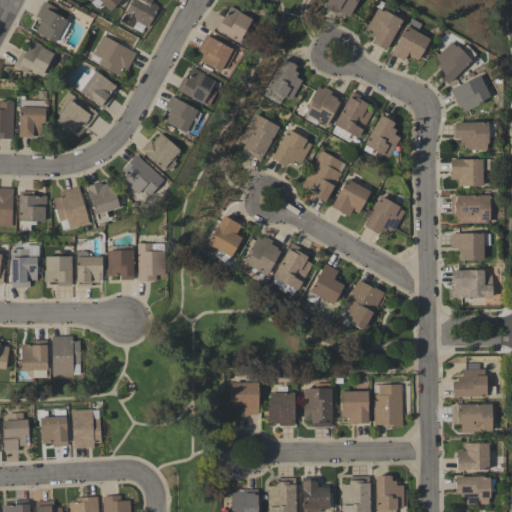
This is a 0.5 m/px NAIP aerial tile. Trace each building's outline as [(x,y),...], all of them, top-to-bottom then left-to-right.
[(120,0),(98,0),(109,11),(120,0)] [(120,21),(132,0),(152,0),(151,2),(157,5),(157,6),(159,7),(147,28),(136,22),(133,28),(120,21)] [(324,6),(327,0),(358,0),(349,17),(345,14),(343,17),(341,16),(342,13),(338,11),(337,13),(324,6)] [(35,32),(40,23),(38,22),(39,20),(35,18),(44,2),(57,9),(55,13),(68,20),(55,43),(35,32)] [(213,27),(220,16),(223,18),(230,6),(252,19),(239,42),(213,27)] [(386,49),(384,49),(373,43),(374,43),(372,42),(375,38),(371,35),(373,32),(366,28),(377,8),(383,12),(384,10),(402,20),(386,49)] [(407,55),(404,61),(391,54),(406,26),(407,26),(411,19),(421,25),(417,32),(430,39),(418,61),(407,55)] [(206,35),(233,49),(233,50),(236,52),(227,68),(224,66),(221,72),(201,61),(204,54),(198,51),(206,35)] [(136,53),(126,72),(123,70),(119,76),(98,65),(101,59),(93,54),(103,36),(136,53)] [(54,53),(42,76),(30,69),(27,74),(13,66),(21,51),(25,53),(32,40),(41,45),(41,46),(54,53)] [(435,58),(451,42),(456,47),(457,45),(461,50),(466,45),(476,55),(471,60),(471,61),(448,84),(444,79),(443,80),(437,74),(438,73),(437,73),(440,69),(437,66),(440,63),(435,58)] [(302,80),(291,100),(285,96),(285,97),(266,87),(282,58),(289,62),(289,61),(296,65),(295,65),(296,66),(294,70),(298,73),(296,77),(302,80)] [(209,106),(203,103),(203,104),(177,90),(184,78),(187,79),(193,68),(216,81),(211,89),(216,92),(209,106)] [(104,109),(80,91),(96,71),(116,87),(109,96),(112,98),(104,109)] [(490,96),(483,100),(484,102),(464,112),(461,108),(459,109),(450,90),(479,75),(490,96)] [(305,114),(309,107),(306,105),(317,86),(322,89),(323,87),(342,97),(326,125),(305,114)] [(74,134),(55,120),(63,110),(57,105),(68,91),(76,97),(73,101),(82,108),(85,104),(98,114),(87,128),(82,125),(81,127),(80,126),(74,134)] [(334,124),(352,91),(370,101),(366,108),(373,111),(358,138),(334,124)] [(202,113),(197,122),(193,120),(186,133),(165,122),(171,112),(168,111),(169,110),(165,107),(171,96),(198,110),(198,111),(202,113)] [(48,102),(48,112),(44,112),(44,124),(42,124),(41,134),(33,134),(33,138),(18,137),(19,108),(20,108),(20,101),(48,102)] [(0,102),(13,102),(12,139),(0,139),(0,102)] [(239,141),(254,113),(279,127),(260,161),(242,151),(244,148),(243,148),(245,145),(239,141)] [(396,130),(393,134),(400,138),(389,157),(383,154),(382,155),(373,149),(370,154),(363,150),(365,145),(364,145),(380,115),(382,116),(382,115),(393,122),(394,123),(392,127),(396,130)] [(488,122),(488,144),(487,144),(487,151),(464,151),(464,143),(460,143),(460,139),(455,139),(455,137),(454,137),(454,124),(455,124),(455,122),(488,122)] [(286,166),(285,166),(284,167),(276,162),(277,161),(271,158),(288,129),(307,140),(306,142),(312,145),(301,164),(294,161),(292,165),(288,163),(286,166)] [(164,169),(141,150),(151,139),(154,142),(161,133),(180,150),(164,169)] [(301,187),(321,151),(342,163),(337,172),(341,174),(336,184),(335,183),(324,202),(311,195),(312,194),(301,187)] [(164,180),(149,196),(142,190),(138,195),(121,179),(126,173),(123,170),(136,155),(164,180)] [(458,180),(450,180),(450,159),(482,159),(482,186),(462,186),(462,187),(458,187),(458,180)] [(370,192),(358,214),(352,210),(348,217),(331,207),(347,179),(370,192)] [(119,207),(106,211),(108,217),(98,220),(96,214),(95,215),(89,192),(88,192),(86,186),(101,182),(102,185),(112,183),(119,207)] [(90,223),(70,229),(67,220),(60,222),(53,198),(60,196),(59,192),(79,186),(90,223)] [(12,227),(0,226),(0,188),(13,189),(12,227)] [(47,196),(46,209),(45,209),(45,222),(19,221),(20,191),(33,192),(33,195),(47,196)] [(489,223),(481,223),(481,224),(459,224),(459,216),(455,216),(451,216),(451,196),(457,196),(457,195),(489,195),(489,223)] [(381,229),(378,234),(377,233),(376,233),(366,227),(364,225),(380,196),(400,207),(399,208),(404,211),(393,231),(387,228),(385,232),(381,229)] [(242,238),(231,257),(230,256),(226,263),(213,256),(217,249),(207,244),(223,215),(241,225),(236,234),(242,238)] [(483,233),(483,260),(459,260),(459,249),(451,249),(451,233),(483,233)] [(283,247),(266,276),(258,271),(256,274),(250,271),(252,268),(245,264),(249,257),(246,255),(258,236),(263,239),(264,236),(283,247)] [(164,251),(165,275),(156,276),(156,281),(138,282),(137,244),(151,243),(151,252),(164,251)] [(309,253),(307,257),(308,257),(306,260),(312,264),(297,291),(295,290),(293,294),(287,291),(285,293),(278,289),(279,287),(271,282),(273,277),(272,277),(288,249),(292,243),(309,253)] [(28,249),(29,257),(37,257),(37,267),(40,267),(40,274),(37,274),(37,280),(29,280),(30,288),(11,288),(10,249),(28,249)] [(133,280),(120,280),(120,276),(106,276),(106,265),(107,265),(107,250),(133,250),(133,280)] [(99,283),(91,283),(91,287),(76,287),(76,253),(78,253),(79,251),(85,251),(86,253),(88,253),(88,257),(102,257),(102,273),(99,273),(99,283)] [(71,256),(72,286),(57,286),(57,282),(44,283),(44,271),(46,271),(46,257),(71,256)] [(332,305),(309,292),(325,264),(338,271),(334,277),(345,283),(332,305)] [(452,270),(482,270),(482,275),(492,275),(492,298),(450,298),(450,283),(452,283),(452,270)] [(363,329),(362,328),(361,330),(351,324),(351,322),(343,318),(348,309),(343,306),(348,297),(349,298),(352,293),(351,293),(358,280),(369,287),(370,285),(383,293),(363,329)] [(73,375),(52,375),(52,337),(72,336),(72,340),(80,340),(80,364),(73,364),(73,375)] [(21,371),(21,345),(32,344),(32,341),(47,341),(48,370),(21,371)] [(0,345),(9,347),(5,369),(0,368),(0,345)] [(484,370),(484,376),(486,376),(486,387),(495,387),(495,396),(486,396),(486,397),(453,397),(453,392),(452,392),(452,383),(453,383),(453,382),(457,382),(457,377),(462,377),(461,370),(484,370)] [(232,383),(258,383),(258,415),(244,415),(244,407),(232,407),(232,383)] [(402,426),(387,427),(387,425),(373,425),(373,411),(374,411),(374,406),(373,406),(373,395),(378,395),(378,385),(401,385),(402,426)] [(331,389),(331,427),(311,427),(311,420),(303,420),(303,389),(331,389)] [(340,392),(367,392),(368,424),(348,424),(348,417),(340,417),(340,392)] [(269,393),(293,393),(293,426),(279,426),(279,424),(275,424),(275,426),(272,426),(272,424),(267,424),(267,402),(269,402),(269,393)] [(491,432),(461,433),(461,425),(453,425),(453,405),(491,404),(491,432)] [(101,443),(94,443),(94,448),(73,449),(71,411),(92,410),(92,419),(100,419),(101,443)] [(4,451),(2,421),(7,421),(7,414),(23,413),(23,420),(28,420),(29,436),(25,436),(26,446),(18,446),(18,450),(4,451)] [(42,444),(40,418),(66,416),(68,447),(53,447),(53,443),(42,444)] [(488,443),(489,470),(469,470),(469,471),(456,471),(456,451),(464,451),(464,444),(488,443)] [(402,486),(403,508),(396,508),(396,510),(395,510),(395,511),(376,511),(376,510),(375,510),(375,477),(376,477),(376,476),(390,476),(390,477),(391,477),(391,481),(396,481),(396,486),(402,486)] [(341,511),(341,485),(349,485),(349,481),(349,477),(368,477),(368,483),(369,483),(369,511),(341,511)] [(456,477),(490,477),(490,479),(495,479),(495,492),(490,492),(490,498),(488,498),(488,505),(466,505),(466,498),(461,498),(461,493),(456,493),(456,491),(455,491),(455,479),(456,479),(456,477)] [(329,487),(329,509),(320,509),(320,511),(303,511),(302,511),(301,478),(316,478),(316,487),(329,487)] [(267,511),(267,487),(274,487),(274,479),(294,479),(294,485),(295,485),(295,511),(267,511)] [(257,511),(230,511),(230,493),(235,493),(235,490),(238,490),(238,493),(242,493),(242,490),(257,490),(257,511)] [(121,501),(129,501),(129,511),(103,511),(102,497),(121,496),(121,501)] [(70,511),(70,502),(77,502),(77,498),(98,497),(98,511),(70,511)] [(2,511),(2,506),(4,506),(3,501),(16,501),(16,505),(29,504),(29,511),(2,511)] [(62,511),(36,511),(36,502),(54,501),(54,508),(62,508),(62,511)]
